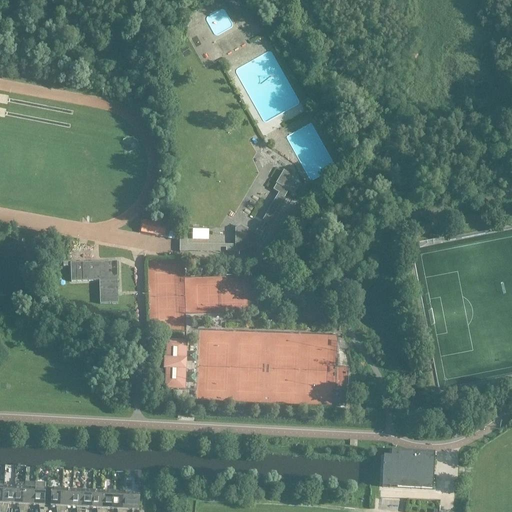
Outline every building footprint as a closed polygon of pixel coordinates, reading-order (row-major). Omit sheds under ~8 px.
[(180,252),(181,252),(220,253),(221,249),(223,249),(226,249),(226,252),(235,252),(238,252),(241,252),(244,251),(246,251),(249,249),(251,248),(252,248),(254,246),(255,245),(256,244),(258,242),(260,240),(260,238),(265,230),(261,228),(263,226),(264,224),(268,226),(289,191),(294,195),(299,186),(294,183),(297,179),(284,171),(276,184),(277,185),(273,191),(279,194),(261,224),(259,227),(254,235),(241,227),(235,230),(235,246),(223,245),(221,245),(187,245),(187,239),(180,239),(180,252)] [(167,227),(143,222),(141,232),(165,237),(167,227)] [(101,305),(119,304),(117,263),(71,264),(72,282),(100,281),(101,305)] [(165,389),(175,389),(176,386),(183,386),(184,370),(182,370),(182,362),(184,363),(185,346),(174,346),(174,342),(167,342),(166,361),(165,361),(165,370),(166,370),(165,389)] [(350,392),(340,392),(339,409),(350,409),(350,392)] [(433,490),(434,455),(392,452),(392,458),(384,458),(383,488),(433,490)] [(19,511),(23,511),(25,488),(25,484),(15,483),(14,487),(14,505),(19,506),(19,511)] [(7,511),(8,505),(14,505),(14,487),(4,487),(2,511),(7,511)] [(27,511),(29,506),(34,506),(35,488),(25,488),(23,511),(27,511)] [(44,511),(45,489),(35,488),(34,506),(39,507),(39,511),(44,511)] [(60,511),(62,490),(51,489),(48,489),(48,501),(51,501),(51,507),(56,507),(56,511),(60,511)] [(62,490),(60,511),(65,511),(66,508),(71,508),(72,490),(62,490)] [(76,511),(81,511),(82,491),(72,490),(71,508),(76,508),(76,511)] [(82,491),(81,511),(86,511),(87,509),(92,509),(93,491),(82,491)] [(93,491),(92,509),(97,509),(97,511),(101,511),(103,492),(93,491)] [(103,492),(101,511),(106,511),(107,510),(112,510),(113,492),(103,492)] [(113,492),(112,510),(117,511),(122,511),(123,493),(113,492)] [(127,511),(133,511),(138,511),(139,494),(123,493),(122,511),(127,511)]
